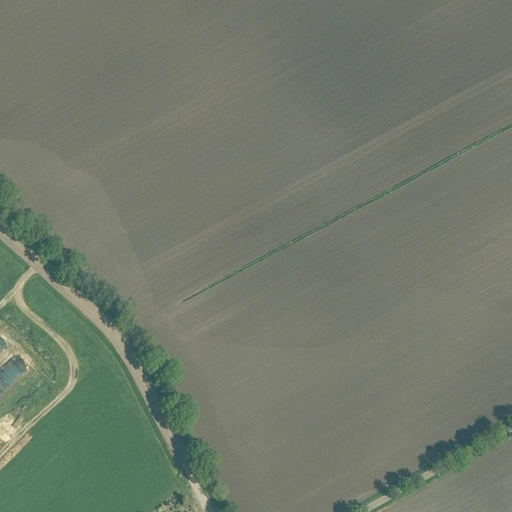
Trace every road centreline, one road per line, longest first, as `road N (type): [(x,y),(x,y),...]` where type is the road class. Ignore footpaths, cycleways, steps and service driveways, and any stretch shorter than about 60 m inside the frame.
road 1 (track): [(192,482),(111,335),(0,231)]
road 2 (unclassified): [(361,511),(511,428)]
